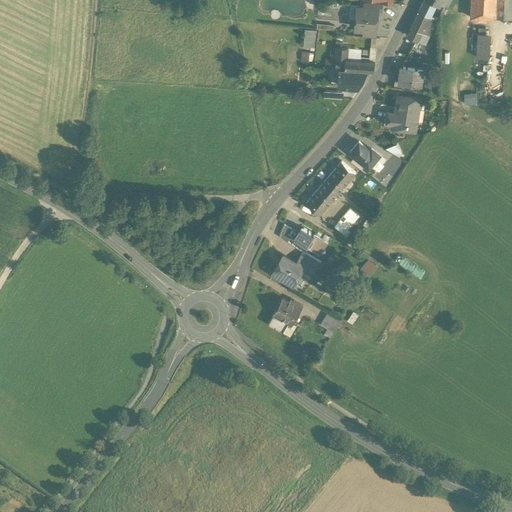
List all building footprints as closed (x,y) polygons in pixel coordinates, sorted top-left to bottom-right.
[(436,3),(428,0),(424,0),(419,10),(430,15),(436,3)] [(511,0),(471,0),(471,13),(471,15),(511,16),(511,0)] [(379,2),(364,1),(363,8),(377,9),(377,10),(381,10),(382,3),(379,2)] [(363,8),(357,7),(356,18),(354,20),(353,24),(355,26),(355,28),(364,29),(376,30),(376,29),(377,10),(377,9),(363,8)] [(430,15),(419,10),(407,35),(417,40),(419,41),(430,15)] [(430,15),(419,41),(424,43),(428,36),(426,35),(434,16),(430,15)] [(490,57),(491,34),(487,34),(487,27),(480,27),(480,30),(474,30),(473,41),(477,41),(476,56),(490,57)] [(303,47),(316,47),(316,30),(303,29),(303,47)] [(376,30),(364,29),(363,35),(375,37),(376,29),(376,30)] [(419,41),(417,40),(407,61),(420,62),(427,45),(424,43),(419,41)] [(342,47),(337,47),(336,53),(335,53),(334,57),(336,57),(336,67),(345,68),(346,58),(347,48),(342,47)] [(301,51),(301,61),(309,61),(309,52),(301,51)] [(346,58),(345,68),(373,70),(375,61),(369,60),(369,57),(361,56),(361,60),(346,58)] [(407,61),(404,60),(403,66),(423,69),(424,63),(420,62),(407,61)] [(403,66),(402,73),(400,73),(399,82),(411,84),(412,80),(421,82),(423,69),(403,66)] [(365,70),(340,68),(339,70),(339,72),(339,81),(340,86),(357,87),(358,83),(361,81),(361,77),(364,74),(365,70)] [(411,84),(399,82),(394,81),(393,87),(410,90),(411,84)] [(420,98),(405,95),(405,96),(398,95),(395,113),(389,112),(387,123),(399,125),(398,128),(407,130),(408,123),(416,125),(420,98)] [(369,150),(359,141),(349,152),(355,157),(369,168),(380,155),(371,148),(369,150)] [(369,168),(355,157),(351,162),(364,173),(369,168)] [(355,173),(341,162),(329,176),(343,188),(355,173)] [(343,188),(329,176),(318,189),(332,201),(343,188)] [(318,189),(306,203),(320,215),(332,201),(318,189)] [(357,218),(349,211),(345,215),(353,222),(357,218)] [(353,222),(345,215),(342,219),(350,226),(353,222)] [(350,226),(342,219),(338,224),(346,230),(350,226)] [(346,230),(338,224),(334,228),(346,238),(350,233),(346,230)] [(291,229),(284,225),(279,237),(287,242),(291,237),(287,234),(291,229)] [(324,242),(303,228),(296,240),(316,254),(324,242)] [(317,261),(303,253),(297,263),(303,267),(301,270),(309,275),(317,261)] [(297,263),(283,255),(279,262),(280,262),(278,266),(277,266),(273,273),(285,281),(286,283),(289,285),(291,284),(292,285),(301,270),(303,267),(297,263)] [(292,303),(282,297),(268,322),(283,331),(287,323),(291,325),(293,322),(303,305),(293,300),(292,303)] [(340,320),(327,313),(320,324),(327,328),(333,332),(340,320)] [(333,332),(327,328),(324,334),(330,337),(333,332)]
